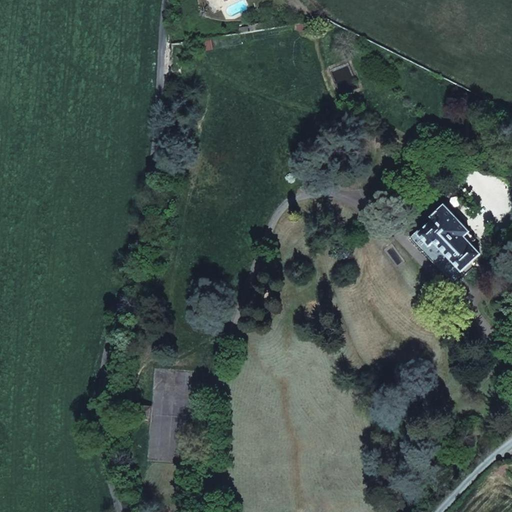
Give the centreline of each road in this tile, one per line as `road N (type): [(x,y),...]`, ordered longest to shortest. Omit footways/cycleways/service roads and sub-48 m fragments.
road 1 (residential): [(165,0),(150,195),(103,375),(103,448),(122,511)]
road 2 (unknown): [(318,190),(375,214),(420,257),(467,331),(511,434)]
